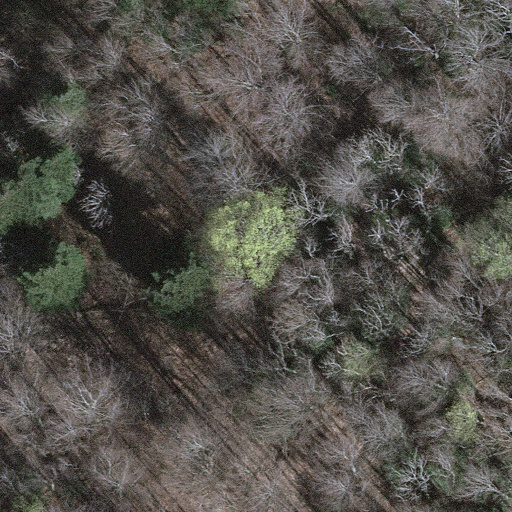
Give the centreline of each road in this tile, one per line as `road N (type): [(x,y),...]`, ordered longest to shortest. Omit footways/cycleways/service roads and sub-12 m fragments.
road 1 (track): [(511,180),(292,511)]
road 2 (track): [(95,0),(0,117)]
